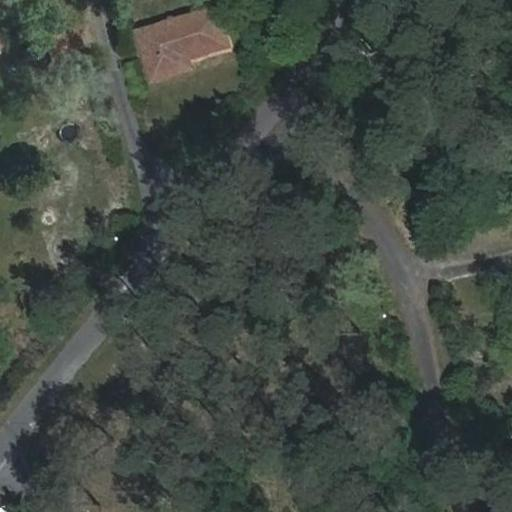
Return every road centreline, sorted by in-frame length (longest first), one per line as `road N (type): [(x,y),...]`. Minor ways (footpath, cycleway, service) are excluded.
road 1 (unclassified): [(0,452),(362,0)]
road 2 (unknown): [(465,511),(397,236),(276,106)]
